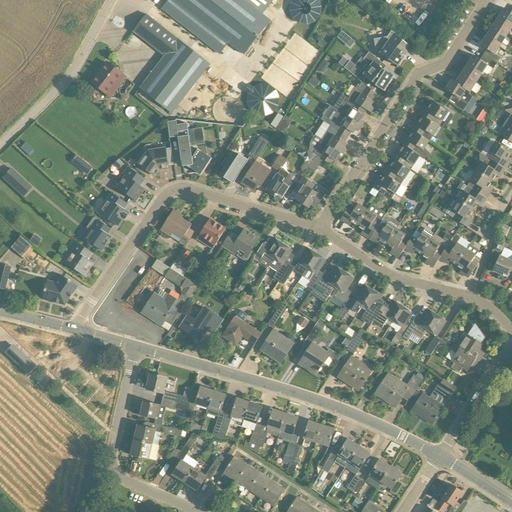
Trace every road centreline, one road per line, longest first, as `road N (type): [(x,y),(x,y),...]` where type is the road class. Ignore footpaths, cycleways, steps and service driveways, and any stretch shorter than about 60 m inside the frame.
road 1 (tertiary): [(441,455),(337,406),(137,348)]
road 2 (residential): [(319,230),(189,189),(170,192),(75,329)]
road 3 (residential): [(319,230),(413,80),(446,63),(489,0)]
road 4 (residential): [(192,511),(135,489),(116,464),(137,348)]
road 5 (tertiary): [(0,146),(75,68),(111,0)]
road 6 (unknown): [(135,0),(231,68),(257,55),(278,30)]
road 7 (residential): [(471,299),(390,275),(319,230)]
road 8 (residential): [(511,350),(441,455)]
